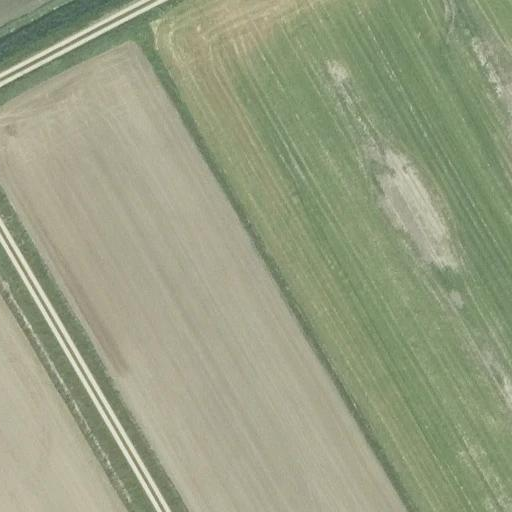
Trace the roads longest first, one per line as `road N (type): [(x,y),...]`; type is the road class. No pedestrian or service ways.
road 1 (track): [(167,511),(0,222)]
road 2 (track): [(0,72),(146,0)]
